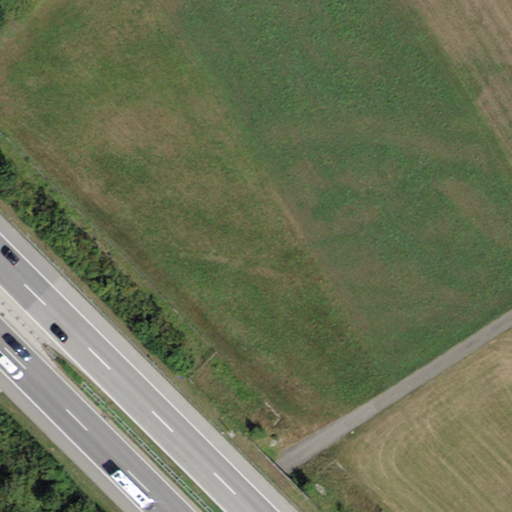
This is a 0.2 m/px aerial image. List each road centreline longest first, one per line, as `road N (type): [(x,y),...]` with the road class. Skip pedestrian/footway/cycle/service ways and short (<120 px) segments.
road 1 (motorway): [(248,511),(0,260)]
road 2 (track): [(511,319),(218,511)]
road 3 (motorway): [(0,342),(167,511)]
